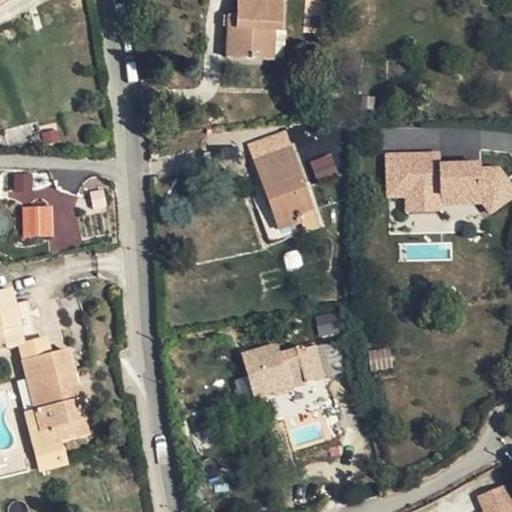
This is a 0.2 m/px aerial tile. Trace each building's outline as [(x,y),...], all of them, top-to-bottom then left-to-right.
[(217,30),(207,29),(205,62),(251,65),(253,33),(261,34),(262,0),(218,0),(218,18),(217,30)] [(207,18),(207,29),(217,30),(218,18),(207,18)] [(384,151),(385,199),(404,198),(404,210),(511,207),(510,160),(441,162),(441,150),(384,151)] [(232,166),(240,186),(259,234),(280,227),(277,218),(291,213),(267,153),(232,166)] [(310,161),(316,179),(336,171),(330,154),(310,161)] [(49,249),(79,248),(78,189),(32,190),(32,171),(11,172),(12,202),(21,201),(21,238),(48,237),(49,249)] [(272,388),(309,380),(301,348),(289,351),(287,345),(263,351),(272,388)] [(16,408),(13,393),(4,395),(7,410),(16,408)] [(4,395),(0,395),(0,449),(15,446),(7,410),(4,395)] [(503,511),(491,483),(489,484),(495,511),(503,511)] [(495,511),(489,484),(466,494),(472,511),(495,511)]
